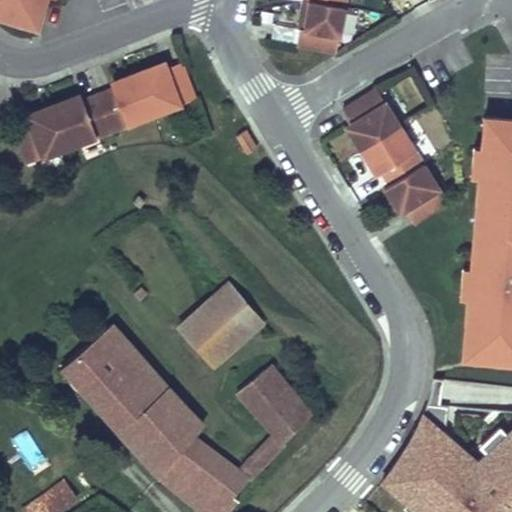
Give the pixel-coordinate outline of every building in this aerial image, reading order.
[(0,0),(0,17),(36,28),(44,0),(0,0)] [(302,0),(297,28),(298,29),(296,44),(336,51),(344,0),(302,0)] [(155,64),(157,70),(165,66),(163,61),(155,64)] [(111,88),(96,94),(81,100),(81,99),(73,102),(54,109),(35,116),(27,119),(27,120),(12,126),(27,163),(69,147),(111,131),(153,115),(195,98),(180,62),(165,67),(165,66),(157,70),(138,77),(119,84),(111,87),(111,88)] [(157,70),(155,64),(136,72),(138,77),(157,70)] [(117,79),(119,84),(138,77),(136,72),(117,79)] [(111,87),(119,84),(117,79),(109,82),(111,87)] [(375,88),(341,109),(350,122),(349,123),(354,130),(364,147),(375,164),(380,172),(381,172),(389,184),(388,185),(399,202),(403,210),(404,209),(413,223),(446,202),(422,163),(399,126),(375,88)] [(73,102),(81,99),(79,94),(71,97),(73,102)] [(52,104),(54,109),(73,102),(71,97),(52,104)] [(33,111),(35,116),(54,109),(52,104),(33,111)] [(25,114),(27,119),(35,116),(33,111),(25,114)] [(480,146),(488,147),(491,117),(483,116),(480,146)] [(475,207),(483,208),(480,238),(477,268),(470,267),(467,298),(464,328),(472,329),(469,359),(511,362),(511,118),(491,117),(488,147),(480,146),(478,177),(475,207)] [(349,133),(354,130),(349,123),(344,126),(349,133)] [(245,129),(235,135),(246,153),(257,147),(245,129)] [(354,130),(349,133),(360,150),(364,147),(354,130)] [(480,146),(473,146),(470,177),(478,177),(480,146)] [(364,147),(360,150),(370,167),(375,164),(364,147)] [(375,164),(370,167),(375,175),(380,172),(375,164)] [(388,185),(383,188),(394,205),(399,202),(388,185)] [(399,202),(394,205),(399,213),(403,210),(399,202)] [(483,208),(475,207),(472,237),(480,238),(483,208)] [(480,238),(472,237),(470,267),(477,268),(480,238)] [(470,267),(462,267),(459,298),(467,298),(470,267)] [(227,283),(178,326),(212,364),(261,321),(227,283)] [(140,286),(134,292),(139,298),(146,293),(140,286)] [(111,323),(60,366),(118,431),(166,386),(111,323)] [(472,329),(464,328),(461,358),(469,359),(472,329)] [(310,415),(269,363),(262,369),(303,421),(310,415)] [(262,369),(237,390),(275,433),(254,455),(263,463),(283,442),(303,421),(262,369)] [(510,405),(511,386),(450,383),(449,402),(510,405)] [(202,425),(166,386),(118,431),(159,477),(192,437),(202,425)] [(380,484),(412,511),(511,511),(511,431),(478,464),(422,415),(380,484)] [(28,427),(13,434),(28,466),(43,459),(28,427)] [(192,437),(159,477),(201,511),(226,511),(237,500),(233,496),(248,479),(237,472),(192,437)] [(263,463),(254,455),(237,472),(248,479),(263,463)] [(63,481),(48,491),(60,508),(75,498),(63,481)] [(25,511),(54,511),(60,508),(48,491),(23,509),(25,511)]
